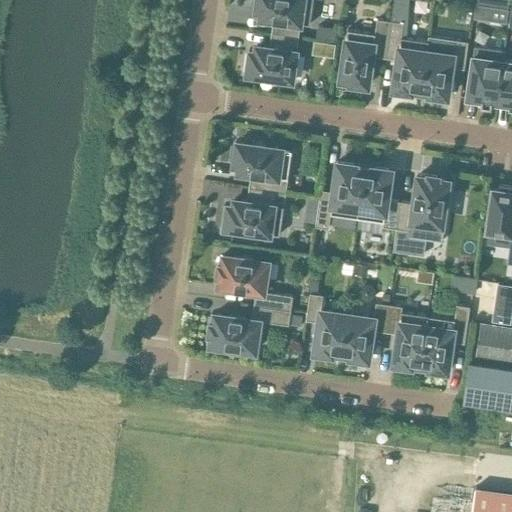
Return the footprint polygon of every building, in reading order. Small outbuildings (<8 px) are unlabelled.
[(271,33),(298,37),(300,23),(310,24),(313,0),(257,0),(256,10),(262,11),(261,17),(273,19),(271,33)] [(473,19),(490,21),(492,7),(475,5),(473,19)] [(348,29),(341,79),(350,80),(350,82),(368,85),(372,55),(385,57),(390,20),(377,19),(375,33),(348,29)] [(390,20),(385,57),(398,59),(393,89),(411,91),(412,89),(420,90),(428,40),(401,37),(403,22),(390,20)] [(298,37),(271,33),(269,47),(257,45),(256,51),(250,51),(247,73),(264,75),(263,77),(275,79),(276,77),(292,79),(298,37)] [(428,40),(420,90),(429,92),(429,94),(447,96),(451,66),(464,68),(468,41),(455,39),(428,36),(428,40)] [(497,101),(503,59),(504,60),(506,50),(475,46),(467,97),(482,99),(481,104),(491,106),(492,101),(497,101)] [(511,60),(504,60),(503,59),(497,101),(511,103),(510,107),(511,107),(511,60)] [(249,187),(286,192),(292,149),(266,146),(266,143),(254,142),(254,144),(237,142),(234,164),(239,164),(238,171),(251,173),(249,187)] [(331,213),(357,217),(364,167),(356,166),(356,164),(338,161),(333,191),(321,189),(316,226),(329,228),(331,213)] [(392,169),(373,166),(373,169),(364,167),(357,217),(384,221),(383,226),(397,228),(400,201),(387,199),(392,169)] [(420,175),(418,175),(414,203),(400,201),(397,228),(410,230),(412,220),(442,225),(444,209),(446,210),(449,195),(446,195),(449,179),(438,178),(438,176),(420,173),(420,175)] [(489,213),(485,242),(509,246),(510,246),(511,238),(511,237),(511,186),(505,185),(499,184),(498,188),(493,187),(492,187),(489,213)] [(286,192),(249,187),(247,201),(234,199),(234,205),(228,204),(225,227),(242,229),(241,231),(253,233),(254,231),(270,233),(276,191),(286,192)] [(254,304),(291,309),(293,295),(264,291),(268,261),(253,258),(253,256),(239,254),(238,256),(223,254),(222,265),(219,264),(217,283),(219,283),(219,285),(256,290),(254,304)] [(477,279),(466,277),(464,290),(475,292),(477,279)] [(511,289),(486,286),(481,322),(511,326),(511,289)] [(319,321),(314,351),(333,354),(333,351),(342,353),(348,312),(321,309),(323,294),(310,292),(306,319),(319,321)] [(374,316),(348,312),(342,353),(350,354),(350,356),(368,359),(373,329),(385,331),(389,304),(376,302),(374,316)] [(289,324),(291,309),(254,304),(252,318),(215,313),(215,315),(212,314),(210,333),(212,333),(210,344),(226,346),(225,348),(240,350),(240,348),(256,350),(260,320),(289,324)] [(412,365),(412,363),(421,364),(428,314),(402,310),(402,306),(389,304),(385,331),(398,333),(394,362),(412,365)] [(470,306),(457,304),(455,318),(428,314),(421,364),(430,365),(429,368),(448,370),(452,340),(465,342),(470,306)] [(475,360),(479,360),(511,365),(511,326),(481,322),(475,360)] [(463,400),(479,403),(511,408),(511,366),(469,360),(463,400)] [(511,511),(511,491),(475,487),(471,511),(511,511)]
